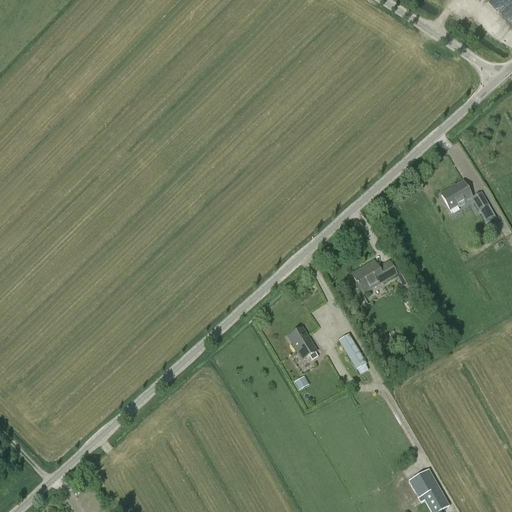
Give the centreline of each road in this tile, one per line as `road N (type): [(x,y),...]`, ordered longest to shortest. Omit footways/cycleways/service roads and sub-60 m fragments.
road 1 (tertiary): [(17,511),(497,79)]
road 2 (unclassified): [(497,79),(379,0)]
